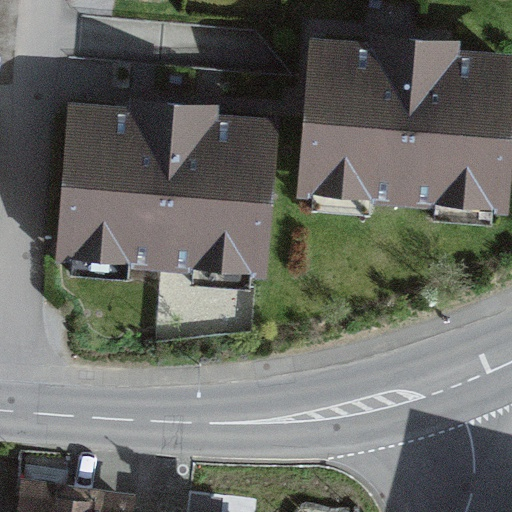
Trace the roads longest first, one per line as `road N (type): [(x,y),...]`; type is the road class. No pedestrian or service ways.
road 1 (tertiary): [(0,410),(212,424),(309,416),(455,388)]
road 2 (tertiary): [(455,388),(474,462),(467,511)]
